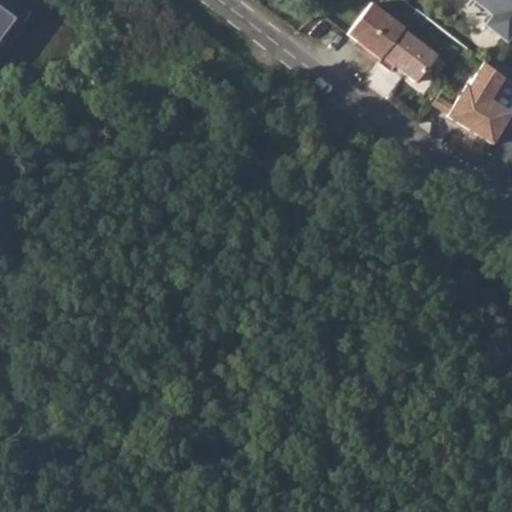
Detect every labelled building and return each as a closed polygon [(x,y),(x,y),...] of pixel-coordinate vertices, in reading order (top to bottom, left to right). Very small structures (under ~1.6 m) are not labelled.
[(505,39),(511,29),(511,0),(473,0),(491,14),(483,23),(505,39)] [(363,51),(377,62),(402,29),(403,27),(370,3),(346,34),(365,48),(363,51)] [(0,39),(16,18),(0,5),(0,39)] [(402,29),(377,62),(389,72),(394,66),(415,82),(435,54),(402,29)] [(511,108),(495,100),(508,73),(480,59),(450,119),(497,143),(511,113),(511,108)]
